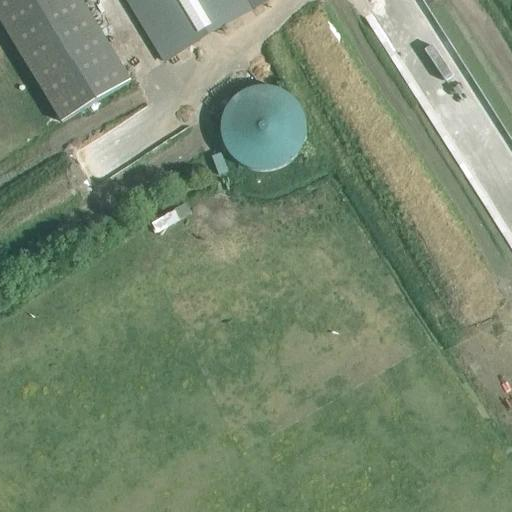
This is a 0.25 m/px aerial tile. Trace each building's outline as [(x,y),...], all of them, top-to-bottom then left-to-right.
[(131,82),(81,0),(0,0),(0,21),(58,119),(61,124),(131,82)] [(126,0),(164,63),(267,0),(126,0)] [(221,137),(223,143),(226,150),(230,156),(235,161),(240,165),(246,169),(253,171),(260,172),(267,172),(274,171),(281,168),(287,165),(293,161),(297,155),(301,150),(304,143),(306,136),(306,129),(306,122),(304,115),(301,109),(297,103),(292,98),(287,94),(280,90),(274,88),(267,87),(260,87),(253,88),(246,90),(240,94),(234,98),(230,103),(226,109),(223,116),(221,123),(221,130),(221,137)] [(41,210),(28,197),(18,186),(0,202),(0,223),(13,237),(41,210)] [(511,309),(500,317),(506,327),(511,323),(511,309)]
